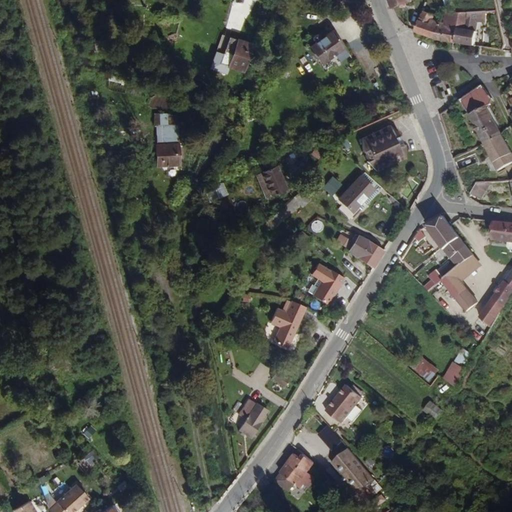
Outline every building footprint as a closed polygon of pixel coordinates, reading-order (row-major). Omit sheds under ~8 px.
[(413,2),(412,0),(390,0),(392,4),(394,9),(403,6),(413,2)] [(465,29),(466,12),(458,12),(448,10),(444,24),(458,29),(465,29)] [(457,43),(458,29),(444,24),(432,20),(433,18),(434,15),(420,11),(414,23),(414,29),(413,33),(434,40),(457,43)] [(474,45),(477,22),(480,22),(484,21),(485,12),(466,12),(465,29),(458,29),(457,43),(474,45)] [(335,29),(310,47),(322,65),(347,47),(335,29)] [(222,64),(230,67),(239,39),(231,36),(225,54),(222,64)] [(255,44),(239,39),(230,67),(246,72),(255,44)] [(222,64),(225,54),(215,51),(209,70),(227,76),(230,67),(222,64)] [(496,127),(488,112),(485,106),(493,102),(481,85),(458,100),(469,119),(471,124),(476,133),(480,140),(482,144),(500,133),(496,127)] [(154,125),(157,125),(168,125),(168,114),(154,114),(154,125)] [(157,125),(157,143),(181,143),(181,125),(168,125),(157,125)] [(387,165),(404,158),(404,154),(403,148),(403,143),(398,146),(395,141),(393,136),(398,134),(391,126),(390,125),(361,138),(362,151),(365,150),(369,159),(363,164),(371,172),(375,168),(376,170),(387,165)] [(511,161),(511,155),(500,133),(482,144),(496,171),(511,161)] [(403,143),(398,134),(393,136),(395,141),(398,146),(403,143)] [(181,143),(157,143),(157,168),(181,168),(181,143)] [(289,189),(278,166),(263,173),(273,196),(289,189)] [(355,209),(376,188),(362,175),(335,203),(353,220),(359,214),(355,209)] [(332,196),(343,185),(333,176),(323,187),(332,196)] [(401,194),(411,179),(406,176),(396,190),(401,194)] [(480,198),(491,181),(476,181),(469,192),(480,198)] [(219,198),(228,195),(223,183),(214,187),(219,198)] [(294,214),(305,204),(298,196),(286,207),(294,214)] [(451,225),(443,214),(423,224),(425,227),(441,247),(455,266),(472,254),(451,225)] [(511,242),(511,222),(491,221),(490,240),(511,242)] [(419,242),(425,238),(419,230),(415,236),(419,242)] [(356,257),(361,248),(367,239),(359,235),(349,252),(356,257)] [(383,250),(367,239),(361,248),(380,259),(385,251),(383,250)] [(380,259),(361,248),(356,257),(372,267),(374,268),(380,259)] [(461,281),(481,265),(472,254),(455,266),(451,270),(461,281)] [(314,296),(328,305),(345,278),(319,262),(311,275),(323,282),(314,296)] [(511,286),(511,266),(502,280),(511,286)] [(428,276),(430,279),(423,286),(427,291),(440,280),(442,278),(435,270),(428,276)] [(472,307),(478,302),(471,293),(466,286),(461,281),(451,270),(442,278),(440,280),(449,291),(465,312),(472,307)] [(492,322),(511,291),(511,286),(502,280),(494,291),(492,295),(486,303),(481,311),(476,318),(482,321),(489,326),(492,322)] [(290,348),(306,307),(292,301),(287,313),(278,309),(272,323),(282,327),(275,343),(290,348)] [(463,366),(471,354),(462,348),(454,360),(463,366)] [(440,370),(419,354),(409,366),(430,383),(440,370)] [(462,367),(453,361),(443,377),(452,383),(462,367)] [(271,378),(283,388),(290,379),(278,370),(271,378)] [(350,413),(362,396),(361,395),(349,387),(345,384),(333,401),(325,410),(341,423),(350,413)] [(363,392),(352,384),(349,387),(361,395),(363,392)] [(268,412),(250,399),(239,414),(246,419),(250,414),(260,422),(268,412)] [(444,413),(431,404),(424,413),(437,423),(444,413)] [(249,437),(260,422),(250,414),(246,419),(239,428),(249,437)] [(333,452),(341,444),(319,423),(300,443),(309,451),(319,439),(333,452)] [(103,436),(97,425),(88,431),(94,441),(103,436)] [(373,480),(347,448),(338,455),(329,462),(347,483),(355,494),(373,480)] [(308,472),(314,464),(300,453),(297,457),(293,454),(273,479),(291,493),(296,487),(299,490),(303,484),(308,488),(315,478),(308,472)] [(71,511),(89,496),(80,484),(58,502),(59,503),(50,510),(51,511),(71,511)] [(75,511),(92,499),(89,496),(71,511),(75,511)] [(36,511),(28,501),(14,511),(36,511)]
